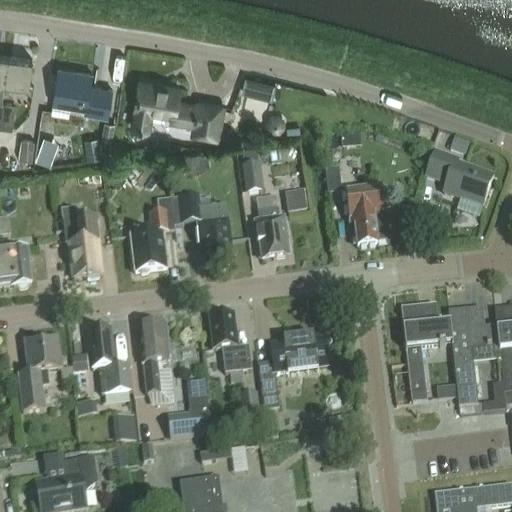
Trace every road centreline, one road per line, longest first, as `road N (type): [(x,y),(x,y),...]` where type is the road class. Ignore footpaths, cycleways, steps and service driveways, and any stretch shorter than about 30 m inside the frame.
road 1 (residential): [(511,143),(235,59),(0,20)]
road 2 (residential): [(0,325),(359,281)]
road 3 (residential): [(392,511),(359,281)]
road 4 (residential): [(359,281),(491,266)]
